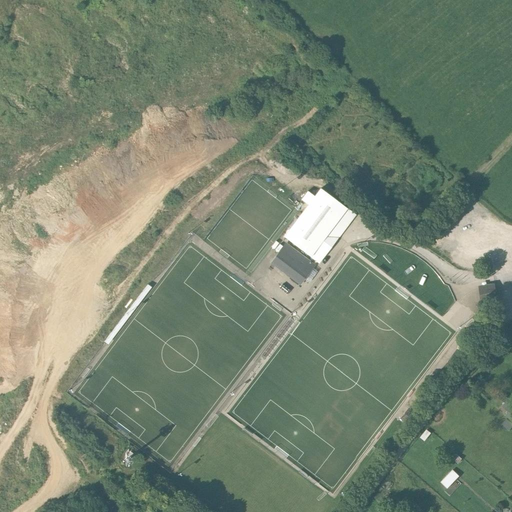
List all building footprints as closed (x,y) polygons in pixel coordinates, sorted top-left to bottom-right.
[(311,206),(288,238),(318,259),(350,215),(319,193),(314,199),(308,195),(304,201),(311,206)] [(315,267),(285,244),(270,264),(300,287),(315,267)] [(496,291),(495,282),(494,282),(478,284),(480,294),(496,291)] [(511,424),(507,420),(503,426),(510,432),(511,429),(511,424)] [(440,481),(447,487),(459,474),(452,468),(440,481)]
